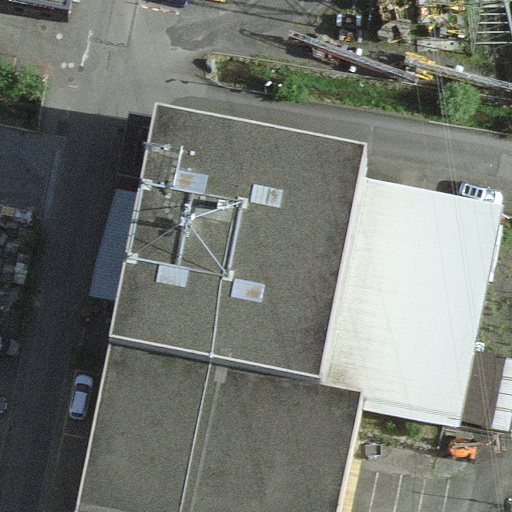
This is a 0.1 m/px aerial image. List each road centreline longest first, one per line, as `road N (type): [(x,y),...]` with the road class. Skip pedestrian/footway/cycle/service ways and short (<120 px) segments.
road 1 (residential): [(25,511),(120,0)]
road 2 (unknown): [(104,87),(379,148),(511,197)]
